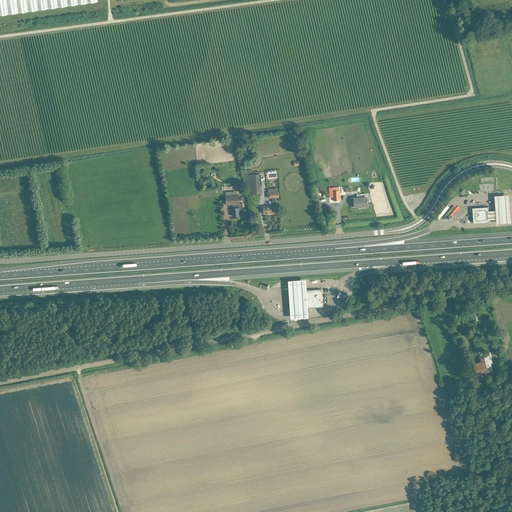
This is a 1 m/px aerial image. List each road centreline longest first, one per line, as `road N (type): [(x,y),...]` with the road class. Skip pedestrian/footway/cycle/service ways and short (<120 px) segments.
road 1 (unclassified): [(0,262),(406,231),(466,173),(511,169)]
road 2 (unclassified): [(0,383),(511,283)]
road 3 (motorway): [(335,252),(0,276)]
road 4 (motorway): [(136,279),(385,261)]
road 5 (motorway): [(511,239),(335,252)]
road 6 (motorway): [(0,290),(136,279)]
road 7 (motorway): [(385,261),(511,253)]
road 8 (motorway): [(136,279),(257,292)]
